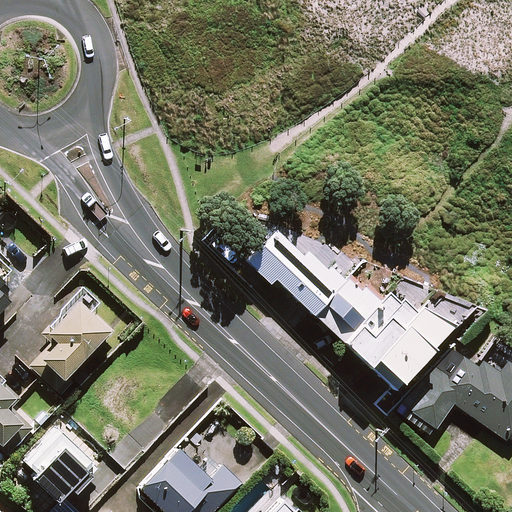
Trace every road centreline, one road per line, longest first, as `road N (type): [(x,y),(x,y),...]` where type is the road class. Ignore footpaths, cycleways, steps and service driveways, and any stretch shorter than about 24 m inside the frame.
road 1 (tertiary): [(124,233),(416,511)]
road 2 (tertiary): [(96,97),(103,152),(125,200),(124,233)]
road 3 (tertiary): [(124,233),(94,217),(39,136)]
